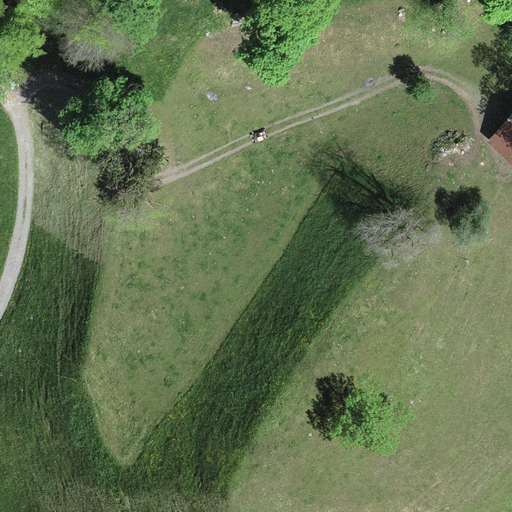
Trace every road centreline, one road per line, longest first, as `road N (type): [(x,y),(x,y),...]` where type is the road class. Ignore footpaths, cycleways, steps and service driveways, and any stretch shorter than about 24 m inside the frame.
road 1 (track): [(22,94),(61,80),(82,92),(126,167),(148,177),(357,95),(433,97),(488,122)]
road 2 (track): [(0,297),(28,204),(22,94)]
